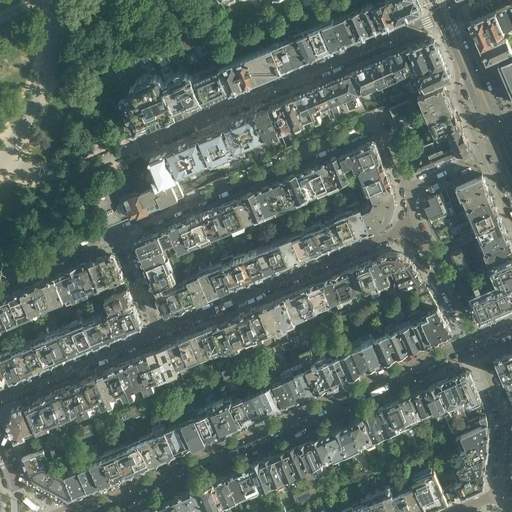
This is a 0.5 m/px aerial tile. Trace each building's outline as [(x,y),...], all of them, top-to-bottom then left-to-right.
[(396,20),(390,6),(387,0),(383,0),(374,4),(383,26),(396,20)] [(422,9),(417,0),(403,0),(390,6),(396,20),(413,13),(422,9)] [(383,26),(374,4),(373,2),(360,8),(370,31),(383,26)] [(511,16),(507,6),(496,10),(505,31),(507,36),(511,46),(511,16)] [(370,31),(360,8),(347,13),(357,37),(370,31)] [(505,31),(496,10),(495,11),(488,14),(483,16),(491,35),(495,34),(496,34),(505,31)] [(357,37),(347,13),(334,19),(344,42),(357,37)] [(491,35),(483,16),(478,18),(472,21),(470,21),(471,23),(471,22),(478,38),(478,40),(479,40),(482,46),(481,46),(482,47),(498,39),(496,34),(495,34),(491,35)] [(344,42),(334,19),(321,24),(331,48),(344,42)] [(331,48),(321,24),(309,29),(319,53),(331,48)] [(319,53),(309,29),(297,34),(307,58),(319,53)] [(307,58),(297,34),(285,40),(295,63),(307,58)] [(511,46),(507,36),(498,39),(482,47),(487,60),(489,59),(490,61),(511,51),(511,46)] [(450,78),(435,38),(434,37),(421,42),(432,68),(419,74),(425,87),(440,80),(441,82),(450,78)] [(295,63),(285,40),(273,45),(283,69),(295,63)] [(432,68),(421,42),(408,48),(416,67),(419,74),(432,68)] [(230,91),(283,69),(273,45),(232,62),(231,58),(219,63),(221,67),(219,67),(230,91)] [(416,67),(408,48),(399,52),(407,71),(416,67)] [(407,71),(399,52),(390,56),(398,75),(407,71)] [(511,55),(499,61),(511,90),(511,55)] [(398,75),(390,56),(380,60),(388,79),(398,75)] [(388,79),(380,60),(371,64),(379,83),(388,79)] [(379,83),(371,64),(361,68),(369,87),(379,83)] [(220,95),(230,91),(219,67),(201,75),(200,73),(193,76),(203,102),(220,95)] [(369,87),(361,68),(352,72),(360,91),(369,87)] [(203,102),(193,78),(193,76),(192,75),(186,72),(163,82),(161,77),(156,74),(131,85),(129,90),(131,94),(123,97),(121,98),(122,99),(125,107),(126,109),(124,112),(128,119),(131,120),(131,122),(132,122),(135,130),(136,131),(137,131),(137,130),(203,102)] [(360,91),(352,72),(333,80),(342,99),(347,97),(350,106),(359,102),(355,93),(360,91)] [(342,99),(333,80),(324,84),(336,112),(341,110),(337,101),(342,99)] [(336,112),(324,84),(314,88),(323,108),(327,106),(331,114),(336,112)] [(455,109),(444,84),(419,95),(430,120),(455,109)] [(326,115),(323,108),(314,88),(305,92),(317,120),(322,119),(321,117),(326,115)] [(317,120),(305,92),(295,96),(295,97),(305,120),(311,118),(313,122),(317,120)] [(305,120),(295,97),(282,102),(292,126),(305,120)] [(421,124),(416,111),(411,99),(389,108),(395,120),(394,120),(400,133),(421,124)] [(292,126),(282,102),(269,107),(280,131),(292,126)] [(280,131),(269,107),(257,113),(267,136),(280,131)] [(460,121),(455,109),(430,120),(435,132),(460,121)] [(241,148),(246,145),(246,146),(254,143),(254,142),(256,142),(256,143),(257,143),(258,144),(263,142),(263,141),(264,140),(263,138),(266,137),(266,136),(267,136),(257,113),(255,113),(247,117),(247,116),(243,118),(241,119),(237,121),(236,121),(232,123),(223,127),(198,137),(198,138),(190,141),(186,143),(184,143),(180,145),(179,146),(174,148),(166,151),(177,179),(178,179),(177,175),(179,174),(180,176),(181,176),(182,177),(187,175),(187,174),(187,173),(188,173),(187,171),(189,170),(196,167),(202,165),(203,167),(205,168),(213,165),(217,163),(218,165),(218,164),(219,165),(220,165),(221,165),(221,166),(229,163),(228,162),(229,162),(229,161),(229,160),(230,159),(229,158),(233,156),(241,153),(242,150),(241,148)] [(471,146),(460,121),(435,132),(437,137),(417,146),(421,156),(419,157),(419,159),(412,162),(416,170),(471,146)] [(382,158),(376,143),(372,141),(358,147),(365,165),(382,158)] [(365,165),(358,147),(353,149),(344,152),(340,154),(345,167),(347,172),(355,169),(365,165)] [(152,208),(162,204),(163,204),(177,197),(179,197),(184,195),(184,193),(177,179),(166,151),(163,153),(151,158),(149,162),(152,170),(149,172),(147,177),(152,187),(141,192),(141,191),(139,192),(138,191),(137,190),(133,192),(132,193),(132,194),(131,195),(130,193),(120,198),(116,189),(110,192),(107,185),(92,192),(107,227),(122,221),(132,216),(134,216),(133,216),(138,214),(139,214),(148,210),(151,209),(152,208)] [(345,167),(340,154),(329,159),(339,182),(348,178),(346,173),(347,172),(345,167)] [(386,170),(384,165),(382,158),(365,165),(355,169),(360,180),(386,170)] [(339,182),(329,159),(319,163),(329,187),(339,182)] [(329,187),(319,163),(308,168),(318,191),(329,187)] [(318,191),(308,168),(298,172),(308,195),(318,191)] [(368,190),(391,182),(386,170),(360,180),(365,192),(366,191),(368,190)] [(308,195),(298,172),(287,177),(297,200),(308,195)] [(487,186),(482,174),(456,185),(461,197),(487,186)] [(297,200),(287,177),(277,181),(287,204),(297,200)] [(287,204),(277,181),(266,186),(276,209),(287,204)] [(392,184),(391,182),(368,190),(366,191),(368,198),(395,200),(395,198),(395,196),(394,193),(394,191),(393,188),(393,186),(392,184)] [(276,209),(266,186),(256,190),(265,213),(276,209)] [(460,210),(468,206),(492,196),(487,186),(461,197),(455,199),(460,210)] [(265,213),(256,190),(245,194),(255,218),(265,213)] [(456,211),(451,201),(451,199),(445,202),(442,194),(441,193),(440,193),(437,194),(436,194),(430,197),(429,197),(429,198),(428,198),(426,205),(426,206),(425,206),(432,222),(456,211)] [(255,218),(245,194),(234,199),(244,222),(255,218)] [(474,218),(496,207),(492,196),(468,206),(474,218)] [(394,202),(395,200),(368,198),(366,202),(370,204),(387,219),(387,218),(389,216),(390,215),(391,212),(392,210),(392,209),(393,207),(394,205),(394,203),(394,202)] [(245,225),(234,199),(223,204),(234,228),(235,230),(245,225)] [(387,219),(370,204),(366,202),(366,203),(360,205),(361,208),(370,229),(372,228),(374,227),(377,226),(379,225),(381,224),(382,223),(385,220),(387,219)] [(234,228),(223,204),(213,208),(223,232),(234,228)] [(370,229),(361,208),(360,205),(360,204),(347,210),(357,235),(370,229)] [(478,228),(501,217),(496,207),(474,218),(458,225),(463,235),(478,228)] [(223,232),(213,208),(201,213),(212,237),(223,232)] [(357,235),(347,210),(335,214),(336,217),(346,239),(357,235)] [(212,237),(201,213),(191,217),(201,242),(212,237)] [(287,224),(298,219),(297,216),(286,221),(287,224)] [(201,242),(191,217),(180,222),(190,246),(201,242)] [(346,239),(336,217),(325,222),(335,244),(346,239)] [(506,229),(503,222),(501,217),(478,228),(483,239),(506,229)] [(190,246),(180,222),(180,221),(179,222),(169,227),(177,246),(179,251),(190,246)] [(335,244),(325,222),(314,226),(324,249),(335,244)] [(324,249),(314,226),(303,231),(313,253),(324,249)] [(177,246),(169,227),(159,231),(161,237),(161,238),(164,245),(169,243),(172,249),(177,246)] [(510,239),(506,229),(483,239),(488,249),(510,239)] [(164,245),(161,238),(161,237),(159,231),(153,233),(139,239),(136,246),(140,255),(163,245),(164,245)] [(313,253),(303,231),(292,235),(301,258),(313,253)] [(301,258),(292,235),(292,234),(280,239),(290,263),(290,262),(297,259),(297,260),(301,258)] [(290,263),(280,239),(268,244),(278,268),(282,266),(289,263),(290,263)] [(511,252),(511,242),(510,239),(488,249),(486,250),(492,262),(511,252)] [(278,268),(268,244),(257,249),(266,272),(274,269),(278,268)] [(168,257),(163,245),(140,255),(145,267),(168,257)] [(471,271),(462,248),(451,253),(455,262),(457,262),(457,263),(462,274),(471,271)] [(266,272),(257,249),(245,254),(255,277),(266,272)] [(391,267),(411,259),(408,257),(402,254),(402,253),(396,252),(387,253),(387,252),(381,255),(387,271),(392,268),(391,267)] [(511,252),(492,262),(479,267),(482,275),(478,277),(479,280),(475,282),(477,289),(470,292),(471,295),(470,296),(481,319),(511,305),(511,252)] [(124,276),(119,266),(115,256),(111,254),(110,255),(107,256),(106,254),(102,256),(102,258),(111,281),(117,278),(118,282),(125,279),(123,277),(124,276)] [(255,277),(245,254),(234,258),(243,282),(255,277)] [(102,258),(102,256),(101,255),(90,260),(100,284),(105,282),(107,286),(112,283),(111,281),(102,258)] [(387,271),(381,255),(370,260),(379,284),(390,279),(387,271)] [(172,256),(168,257),(145,267),(150,278),(176,267),(172,256)] [(243,282),(234,258),(222,263),(232,287),(243,282)] [(418,270),(411,259),(391,267),(392,268),(396,280),(418,270)] [(101,286),(100,284),(90,260),(78,265),(89,291),(89,292),(97,289),(97,288),(101,286)] [(379,284),(370,260),(357,265),(367,290),(368,292),(374,289),(375,290),(381,288),(379,284)] [(232,287),(222,263),(211,268),(221,291),(232,287)] [(89,291),(78,265),(67,270),(78,296),(78,298),(86,294),(85,293),(89,291)] [(367,290),(357,265),(349,268),(349,269),(345,271),(356,295),(367,290)] [(176,280),(173,273),(178,270),(176,267),(150,278),(154,289),(162,286),(165,284),(171,282),(176,280)] [(221,291),(211,268),(200,272),(209,296),(221,291)] [(78,296),(67,270),(56,275),(65,297),(67,302),(74,299),(74,298),(78,296)] [(392,292),(423,279),(418,270),(396,280),(394,280),(396,285),(389,289),(390,291),(392,292)] [(356,295),(345,271),(341,273),(340,272),(332,275),(343,301),(356,295)] [(209,296),(200,272),(188,277),(198,301),(209,296)] [(65,297),(56,275),(44,279),(54,302),(65,297)] [(343,301),(332,275),(322,280),(332,303),(337,300),(340,306),(344,304),(343,301)] [(198,301),(188,277),(188,276),(184,277),(186,282),(179,285),(187,306),(198,301)] [(54,302),(44,279),(33,284),(43,306),(54,302)] [(332,303),(322,280),(315,283),(308,286),(317,309),(332,303)] [(187,306),(179,285),(174,287),(171,282),(165,284),(168,291),(176,310),(176,311),(187,306)] [(429,290),(425,282),(415,287),(418,295),(429,290)] [(43,306),(33,284),(21,289),(32,313),(32,315),(38,312),(37,309),(43,306)] [(176,310),(168,291),(164,292),(162,286),(154,289),(157,295),(156,295),(160,303),(163,309),(163,310),(170,313),(176,310)] [(317,309),(308,286),(300,289),(296,291),(306,314),(317,309)] [(132,299),(128,288),(105,297),(110,308),(112,307),(119,304),(127,301),(132,299)] [(32,313),(21,289),(10,293),(21,318),(32,313)] [(438,305),(433,297),(429,290),(418,295),(414,296),(422,314),(428,311),(427,309),(438,305)] [(306,314),(296,291),(292,292),(285,295),(294,318),(306,314)] [(21,318),(10,293),(3,297),(0,298),(0,301),(9,323),(21,318)] [(297,324),(294,318),(285,295),(273,300),(284,329),(297,324)] [(376,307),(387,303),(385,298),(374,303),(376,307)] [(284,329),(273,300),(260,306),(271,331),(272,334),(284,329)] [(9,323),(0,301),(0,329),(5,328),(4,325),(9,323)] [(130,329),(122,309),(119,304),(112,307),(113,309),(109,311),(119,334),(123,332),(123,333),(130,330),(130,329)] [(141,318),(138,313),(135,304),(129,306),(122,309),(130,329),(138,326),(140,319),(141,318)] [(452,329),(448,323),(438,305),(427,309),(428,311),(422,314),(424,318),(433,340),(450,333),(452,329)] [(271,331),(260,306),(249,311),(260,339),(266,337),(264,333),(271,331)] [(119,334),(109,311),(97,316),(106,339),(114,336),(119,334)] [(260,339),(249,311),(237,315),(247,340),(254,338),(255,341),(260,339)] [(247,340),(237,315),(225,320),(237,348),(242,346),(241,343),(247,340)] [(106,339),(97,316),(86,321),(95,344),(102,341),(103,341),(106,339)] [(433,340),(424,318),(411,324),(421,345),(433,340)] [(95,344),(86,321),(85,320),(80,322),(78,319),(72,322),(73,324),(83,349),(95,344)] [(237,348),(225,320),(214,325),(223,347),(225,350),(232,347),(233,350),(237,348)] [(83,349),(73,324),(60,329),(71,354),(83,349)] [(421,345),(411,324),(399,329),(409,351),(421,345)] [(223,347),(214,325),(203,329),(213,352),(223,347)] [(409,351),(399,329),(399,328),(387,333),(397,356),(409,351)] [(71,354),(60,329),(49,334),(59,359),(71,354)] [(213,352),(203,329),(192,334),(201,357),(213,352)] [(308,340),(305,333),(293,338),(296,346),(308,340)] [(397,356),(387,333),(374,339),(375,340),(384,361),(397,356)] [(59,359),(49,334),(37,339),(47,364),(59,359)] [(201,357),(192,334),(181,339),(190,361),(201,357)] [(47,364),(37,339),(25,344),(35,369),(36,369),(47,364)] [(190,361),(181,339),(169,344),(178,367),(190,361)] [(384,361),(375,340),(364,345),(373,366),(384,361)] [(35,369),(25,344),(13,349),(14,350),(24,374),(35,369)] [(179,369),(178,367),(169,344),(148,352),(159,376),(159,377),(179,369)] [(373,366),(364,345),(352,350),(350,344),(338,350),(349,376),(373,366)] [(328,386),(319,364),(311,347),(299,352),(306,369),(316,391),(328,386)] [(24,374),(14,350),(1,356),(2,358),(5,366),(11,379),(15,377),(15,378),(20,376),(24,374)] [(349,376),(338,350),(327,354),(329,360),(338,381),(349,376)] [(159,376),(148,352),(138,356),(151,387),(155,385),(153,379),(159,376)] [(511,364),(506,352),(495,356),(511,395),(511,364)] [(261,360),(258,353),(246,358),(249,365),(261,360)] [(151,387),(138,356),(127,361),(138,385),(143,383),(146,389),(151,387)] [(338,381),(329,360),(319,364),(328,386),(338,381)] [(138,385),(127,361),(119,365),(131,393),(132,395),(136,393),(134,387),(138,385)] [(131,393),(119,365),(107,369),(107,370),(119,395),(124,393),(125,396),(131,393)] [(304,396),(295,374),(292,369),(281,374),(283,380),(293,401),(304,396)] [(316,391),(306,369),(295,374),(304,396),(316,391)] [(481,399),(470,371),(466,369),(459,372),(471,397),(479,415),(483,424),(488,422),(486,414),(481,399)] [(119,395),(107,370),(96,374),(109,403),(114,401),(113,397),(119,395)] [(468,420),(460,402),(471,397),(459,372),(437,382),(447,403),(452,414),(457,412),(466,432),(483,424),(479,415),(468,420)] [(109,403),(96,374),(85,379),(97,404),(102,402),(104,405),(109,403)] [(97,404),(85,379),(74,384),(87,412),(92,410),(91,407),(97,404)] [(293,401),(283,380),(272,385),(281,406),(293,401)] [(281,406),(272,385),(270,381),(259,386),(260,390),(270,411),(281,406)] [(447,403),(437,382),(424,388),(433,407),(434,409),(447,403)] [(87,412),(74,384),(74,383),(63,388),(74,414),(80,412),(81,415),(87,412)] [(75,415),(74,414),(63,388),(51,393),(63,420),(75,415)] [(433,407),(424,388),(413,393),(421,413),(433,407)] [(270,411),(260,390),(244,397),(254,418),(270,411)] [(63,420),(51,393),(39,398),(51,425),(63,420)] [(423,416),(421,413),(413,393),(400,398),(410,421),(423,416)] [(242,423),(233,402),(231,398),(226,400),(224,397),(218,400),(231,428),(242,423)] [(254,418),(244,397),(233,402),(242,423),(254,418)] [(51,425),(39,398),(26,403),(38,431),(51,425)] [(410,421),(400,398),(387,404),(396,424),(402,421),(403,424),(410,421)] [(231,428),(218,400),(211,403),(213,406),(208,408),(219,433),(231,428)] [(38,431),(26,403),(26,404),(26,403),(25,404),(13,409),(12,409),(7,421),(8,421),(10,427),(11,429),(12,432),(13,434),(15,439),(16,440),(38,431)] [(396,424),(387,404),(375,409),(385,432),(391,429),(392,433),(399,430),(396,424)] [(219,433),(208,408),(206,405),(197,409),(199,412),(195,414),(206,439),(219,433)] [(144,412),(141,406),(129,412),(131,418),(144,412)] [(385,432),(375,409),(363,414),(373,436),(374,437),(385,432)] [(131,418),(129,412),(117,418),(119,424),(131,418)] [(206,439),(195,414),(182,420),(193,445),(206,439)] [(373,436),(363,414),(350,420),(360,442),(373,436)] [(193,445),(182,420),(166,427),(177,452),(193,445)] [(360,443),(360,442),(350,420),(338,425),(348,448),(360,443)] [(489,437),(488,428),(489,428),(488,422),(483,424),(466,432),(461,434),(467,446),(467,447),(489,437)] [(84,439),(96,434),(91,423),(80,427),(84,439)] [(348,448),(338,425),(325,431),(334,451),(336,457),(349,452),(348,448)] [(177,452),(166,427),(153,433),(164,458),(177,452)] [(334,451),(325,431),(311,437),(321,458),(329,455),(328,453),(334,451)] [(164,458),(153,433),(140,438),(151,463),(164,458)] [(436,445),(448,440),(446,436),(444,436),(444,435),(436,439),(436,440),(434,441),(436,445)] [(321,458),(311,437),(298,442),(309,466),(310,469),(323,463),(321,458)] [(489,453),(488,443),(489,443),(489,437),(467,447),(467,446),(461,449),(466,461),(467,462),(488,453),(489,453)] [(151,463),(140,438),(128,443),(139,468),(151,463)] [(309,466),(298,442),(286,447),(297,471),(301,469),(303,470),(307,468),(308,466),(309,466)] [(139,468),(128,443),(115,449),(126,474),(139,468)] [(52,461),(45,447),(23,456),(29,471),(42,465),(52,461)] [(297,471),(286,447),(274,453),(285,476),(289,475),(290,475),(296,473),(297,471)] [(126,474),(115,449),(103,455),(114,479),(126,474)] [(285,476),(274,453),(263,458),(275,484),(286,479),(285,476)] [(485,468),(487,459),(488,453),(467,462),(466,461),(458,465),(463,477),(485,468)] [(442,487),(437,474),(435,469),(416,477),(415,474),(426,469),(423,462),(425,460),(423,454),(406,461),(414,482),(425,508),(448,501),(442,487)] [(114,479),(103,455),(91,460),(92,463),(102,485),(114,479)] [(275,484),(263,458),(251,463),(261,486),(265,494),(273,490),(271,486),(275,484)] [(102,485),(92,463),(79,468),(89,490),(102,485)] [(261,486),(251,463),(239,468),(251,496),(258,493),(255,488),(261,486)] [(47,487),(55,473),(42,465),(29,471),(32,479),(47,487)] [(89,490),(79,468),(65,474),(67,480),(75,497),(89,490)] [(251,496),(239,468),(226,474),(237,498),(242,496),(243,500),(251,496)] [(484,484),(484,475),(485,475),(485,468),(463,477),(455,481),(462,495),(484,484)] [(75,497),(67,480),(55,473),(47,487),(69,499),(75,497)] [(239,501),(237,498),(226,474),(215,479),(225,504),(227,507),(235,503),(239,501)] [(225,504),(215,479),(199,486),(210,510),(225,504)] [(401,511),(393,491),(388,481),(383,484),(386,490),(382,492),(390,511),(401,511)] [(462,495),(455,481),(442,487),(448,501),(462,495)] [(425,508),(414,482),(403,487),(414,511),(425,508)] [(309,500),(321,494),(317,484),(305,490),(294,494),(298,504),(309,500)] [(390,511),(382,492),(379,485),(374,488),(377,494),(372,496),(378,511),(390,511)] [(210,511),(210,510),(199,486),(187,491),(195,511),(210,511)] [(413,511),(414,511),(403,487),(393,491),(401,511),(413,511)] [(378,511),(372,496),(370,490),(365,492),(367,498),(362,500),(362,501),(367,511),(378,511)] [(195,511),(187,491),(175,497),(181,511),(195,511)] [(181,511),(175,497),(163,502),(167,511),(181,511)] [(367,511),(362,501),(352,505),(355,511),(367,511)] [(167,511),(163,502),(151,507),(153,511),(167,511)] [(355,511),(352,505),(352,503),(341,508),(342,511),(355,511)]
